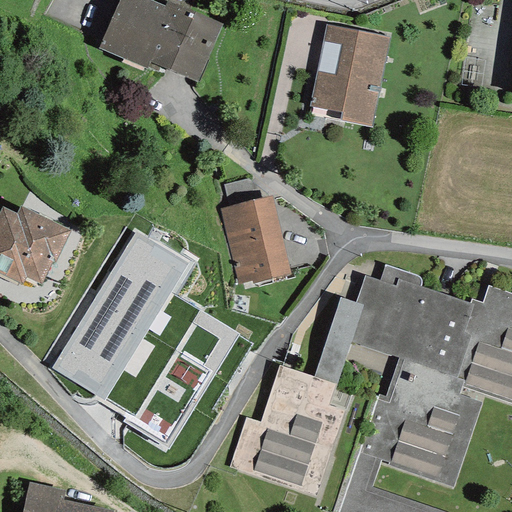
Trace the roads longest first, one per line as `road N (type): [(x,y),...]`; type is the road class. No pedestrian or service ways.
road 1 (residential): [(511,260),(351,235),(284,199),(227,155),(177,94)]
road 2 (unknown): [(260,181),(294,31)]
